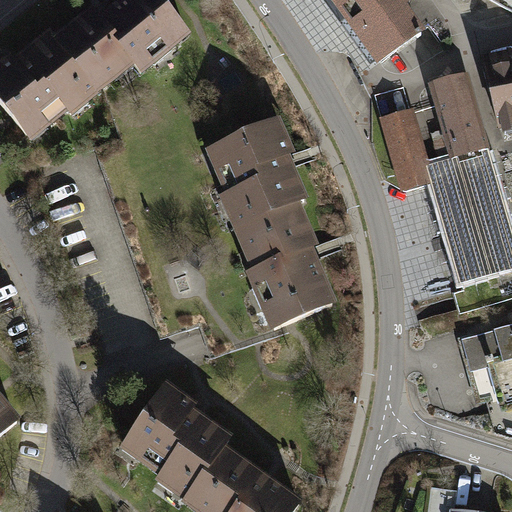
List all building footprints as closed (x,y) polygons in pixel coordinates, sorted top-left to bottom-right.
[(198,42),(162,0),(132,0),(109,20),(107,22),(97,10),(59,42),(53,35),(20,63),(14,56),(0,68),(0,106),(11,120),(29,141),(65,110),(69,115),(99,90),(105,97),(139,69),(150,82),(198,42)] [(320,0),(371,70),(425,29),(407,6),(414,0),(320,0)] [(511,132),(511,54),(480,61),(495,136),(511,132)] [(415,111),(377,121),(397,196),(430,187),(457,284),(511,268),(511,225),(491,148),(480,151),(460,77),(429,86),(449,160),(430,165),(415,111)] [(300,157),(285,125),(212,157),(231,198),(220,202),(253,275),(248,277),(274,334),(340,305),(316,253),(315,250),(323,247),(305,207),(313,203),(294,163),(301,160),(300,157)] [(511,331),(459,345),(479,423),(511,414),(511,331)] [(202,410),(169,388),(143,425),(124,453),(165,480),(157,492),(187,511),(304,511),(308,507),(233,455),(240,444),(198,416),(202,410)] [(0,447),(27,423),(0,392),(0,447)]
